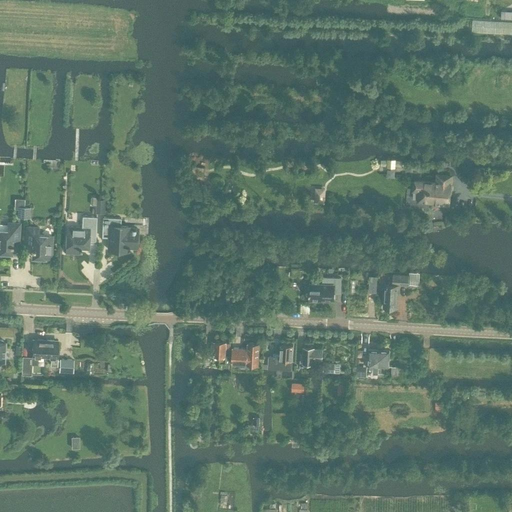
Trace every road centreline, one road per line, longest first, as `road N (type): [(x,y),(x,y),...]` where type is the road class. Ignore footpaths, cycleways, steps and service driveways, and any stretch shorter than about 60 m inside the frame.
road 1 (tertiary): [(511,333),(171,318)]
road 2 (tertiary): [(0,308),(171,318)]
